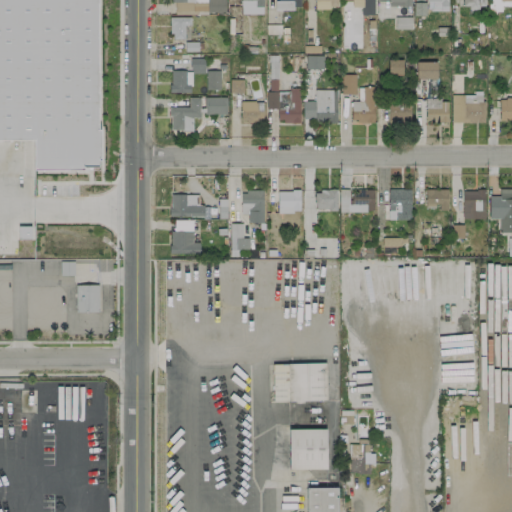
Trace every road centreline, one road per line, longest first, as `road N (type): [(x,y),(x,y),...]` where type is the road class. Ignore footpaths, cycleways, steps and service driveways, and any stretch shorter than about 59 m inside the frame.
road 1 (tertiary): [(140,0),(139,511)]
road 2 (residential): [(141,156),(511,154)]
road 3 (residential): [(0,355),(138,355)]
